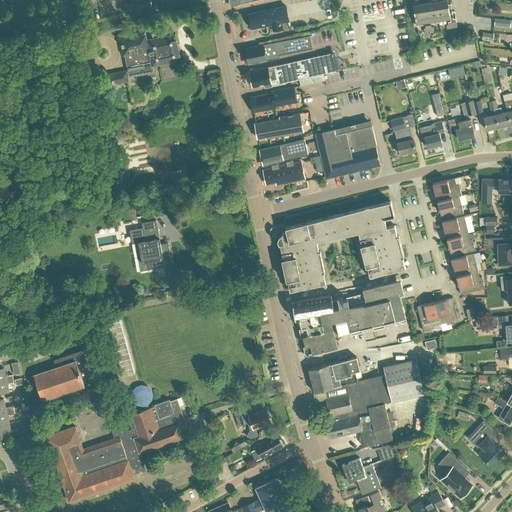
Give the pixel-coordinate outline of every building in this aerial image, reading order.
[(124,4),(126,13),(152,8),(150,0),(148,0),(129,4),(128,3),(124,4)] [(423,27),(424,32),(434,30),(433,25),(431,26),(431,23),(447,20),(447,23),(445,24),(446,29),(457,27),(454,11),(451,11),(450,3),(447,4),(446,0),(442,0),(412,5),(416,26),(425,24),(425,27),(423,27)] [(252,28),(272,23),(274,30),(282,28),(281,21),(289,19),(286,5),(248,13),(252,28)] [(145,66),(145,69),(152,68),(151,65),(161,63),(161,66),(164,67),(167,67),(169,65),(169,62),(180,60),(175,34),(146,39),(144,31),(119,36),(123,59),(125,58),(127,67),(140,64),(141,67),(145,66)] [(483,31),(482,38),(491,39),(493,32),(483,31)] [(245,48),(244,48),(247,63),(248,63),(258,61),(259,62),(264,61),(264,60),(266,60),(279,57),(279,54),(312,48),(309,35),(263,44),(250,47),(245,48)] [(264,84),(265,86),(286,82),(286,81),(330,71),(335,70),(331,52),(320,55),(277,64),(249,70),(253,86),(264,84)] [(463,65),(456,66),(458,75),(465,74),(463,65)] [(488,74),(486,66),(480,67),(482,76),(488,74)] [(126,70),(106,74),(108,85),(128,81),(126,70)] [(303,85),(304,91),(316,89),(315,83),(303,85)] [(272,90),(271,90),(272,92),(273,99),(275,105),(296,102),(297,102),(296,101),(294,86),(293,86),(272,90)] [(250,96),(250,99),(253,112),(274,108),(275,108),(275,105),(273,99),(272,92),(254,96),(250,96)] [(510,124),(511,123),(511,95),(510,92),(502,95),(507,111),(510,124)] [(473,102),(473,99),(466,101),(469,113),(476,111),(473,102)] [(494,109),(495,114),(498,127),(510,124),(507,111),(501,112),(500,107),(497,108),(495,99),(492,100),(494,109)] [(442,101),(434,103),(435,110),(437,109),(438,115),(445,113),(442,101)] [(300,113),(279,116),(280,119),(280,118),(283,134),(303,131),(300,113)] [(486,129),(498,127),(495,114),(483,117),(486,129)] [(397,142),(400,154),(416,150),(413,138),(412,139),(406,116),(391,120),(394,131),(395,130),(398,142),(397,142)] [(458,138),(474,134),(470,117),(457,120),(456,117),(447,119),(450,129),(455,128),(458,138)] [(255,123),(257,138),(258,137),(266,136),(266,138),(283,135),(283,134),(280,118),(280,119),(255,123)] [(423,136),(425,136),(428,146),(442,143),(439,132),(444,130),(442,121),(432,123),(432,124),(421,127),(423,136)] [(372,124),(346,131),(335,133),(334,128),(316,132),(327,177),(381,164),(376,145),(377,145),(372,124)] [(260,149),(263,164),(308,154),(305,139),(260,149)] [(319,155),(310,157),(311,163),(315,162),(317,172),(323,170),(319,155)] [(272,168),(263,169),(267,184),(279,181),(279,184),(305,178),(302,161),(293,163),(293,160),(286,161),(286,164),(279,166),(278,163),(271,165),(272,168)] [(185,166),(170,171),(174,187),(190,183),(185,166)] [(459,195),(462,195),(459,183),(456,184),(455,177),(433,183),(436,194),(435,194),(437,201),(459,195)] [(491,202),(491,187),(498,187),(497,191),(511,191),(511,179),(498,179),(482,178),(481,201),(491,202)] [(158,196),(160,208),(174,206),(172,193),(158,196)] [(440,211),(442,219),(464,213),(459,195),(437,201),(440,211)] [(275,232),(276,232),(278,238),(277,238),(277,240),(277,241),(278,242),(278,243),(279,244),(279,245),(282,259),(281,259),(286,281),(287,281),(289,291),(326,284),(323,273),(324,273),(320,251),(319,251),(316,241),(358,232),(358,234),(361,244),(360,245),(366,266),(367,266),(370,277),(405,267),(403,257),(404,257),(398,235),(397,235),(394,225),(387,227),(384,218),(394,215),(391,200),(285,227),(286,232),(282,234),(281,231),(275,232)] [(467,203),(470,211),(477,209),(475,201),(467,203)] [(134,206),(122,209),(124,220),(137,218),(134,206)] [(447,238),(469,233),(464,215),(442,220),(445,231),(447,238)] [(484,217),(484,225),(485,225),(486,233),(494,233),(494,224),(497,224),(496,216),(484,217)] [(138,241),(144,269),(172,264),(168,243),(160,244),(156,220),(142,223),(143,227),(130,230),(132,243),(138,241)] [(449,249),(451,256),(476,250),(473,238),(470,239),(469,233),(447,238),(447,239),(450,249),(449,249)] [(511,261),(511,241),(504,242),(504,236),(487,237),(487,246),(498,245),(499,262),(511,261)] [(456,276),(478,270),(474,253),(452,258),(455,269),(454,269),(456,276)] [(459,286),(461,294),(485,288),(482,276),(480,276),(478,270),(456,276),(457,276),(459,286)] [(305,344),(307,354),(338,347),(334,335),(406,316),(400,296),(407,294),(402,278),(362,288),(364,294),(347,299),(347,298),(343,299),(343,296),(337,298),(338,301),(332,302),(331,295),(293,301),(292,301),(295,319),(298,319),(299,321),(298,322),(299,326),(300,327),(303,338),(303,340),(304,344),(305,344)] [(435,302),(441,324),(447,322),(447,324),(459,321),(453,297),(446,299),(435,302)] [(441,324),(435,302),(425,304),(417,306),(423,330),(435,327),(435,325),(441,324)] [(475,318),(473,308),(466,309),(469,319),(475,318)] [(496,316),(496,318),(475,320),(476,329),(483,328),(483,330),(497,329),(497,328),(504,327),(503,320),(508,319),(507,315),(496,316)] [(109,319),(124,376),(136,373),(121,316),(109,319)] [(424,339),(422,332),(416,333),(418,341),(424,339)] [(54,360),(57,367),(33,375),(42,399),(84,384),(102,378),(91,347),(54,360)] [(511,347),(495,349),(496,359),(500,358),(500,360),(509,359),(509,356),(511,355),(511,347)] [(356,357),(311,369),(309,370),(315,392),(327,389),(355,381),(352,372),(355,372),(360,370),(356,357)] [(385,403),(385,402),(425,392),(417,357),(384,366),(385,373),(357,380),(355,381),(327,389),(329,398),(327,399),(331,415),(332,415),(385,403)] [(0,368),(0,380),(13,378),(12,374),(5,375),(3,367),(0,368)] [(0,380),(0,393),(9,391),(7,383),(14,382),(13,378),(0,380)] [(133,427),(132,429),(126,431),(124,426),(112,430),(115,438),(83,448),(76,426),(47,436),(53,454),(69,501),(134,479),(132,473),(145,469),(139,452),(183,436),(183,435),(189,433),(181,411),(177,398),(176,398),(177,398),(170,401),(169,399),(152,405),(152,407),(151,407),(149,408),(147,402),(150,398),(151,394),(150,389),(146,386),(141,385),(140,386),(137,387),(134,391),(133,395),(135,399),(138,402),(143,403),(143,404),(145,409),(127,415),(131,426),(133,427)] [(442,398),(449,400),(451,393),(444,390),(442,398)] [(510,423),(511,421),(511,420),(511,403),(498,395),(495,401),(505,407),(499,416),(510,423)] [(0,399),(0,412),(13,409),(12,405),(5,407),(4,399),(0,399)] [(361,430),(365,446),(394,439),(385,403),(332,415),(327,422),(326,422),(329,437),(361,430)] [(447,405),(447,413),(455,413),(455,405),(447,405)] [(247,422),(249,429),(246,435),(250,437),(257,435),(255,428),(271,423),(266,408),(248,414),(247,412),(235,416),(238,425),(247,422)] [(0,412),(0,424),(9,423),(7,415),(14,413),(13,409),(0,412)] [(479,453),(491,464),(504,450),(496,442),(501,436),(484,420),(468,437),(476,444),(478,442),(484,448),(479,453)] [(0,424),(0,437),(18,433),(17,429),(10,430),(9,423),(0,424)] [(279,439),(276,434),(255,445),(262,457),(282,445),(284,444),(280,438),(279,439)] [(382,460),(396,454),(392,444),(377,447),(382,460)] [(441,479),(460,497),(463,493),(465,494),(470,489),(469,487),(472,484),(461,474),(467,468),(449,451),(438,463),(447,472),(441,479)] [(363,466),(360,457),(342,464),(349,481),(356,479),(362,494),(381,486),(372,462),(363,466)] [(206,468),(210,483),(220,481),(215,465),(206,468)] [(255,501),(255,500),(242,506),(244,511),(259,511),(259,509),(265,506),(267,510),(268,511),(277,511),(278,511),(279,509),(279,505),(289,501),(279,477),(256,486),(261,498),(255,501)] [(410,506),(414,511),(439,511),(437,507),(445,503),(438,490),(410,506)] [(383,511),(381,506),(384,505),(378,491),(368,495),(371,503),(359,508),(360,511),(383,511)] [(208,511),(232,511),(228,502),(208,511)]
